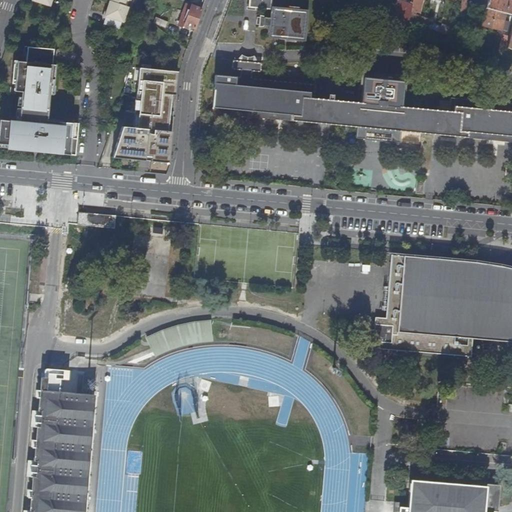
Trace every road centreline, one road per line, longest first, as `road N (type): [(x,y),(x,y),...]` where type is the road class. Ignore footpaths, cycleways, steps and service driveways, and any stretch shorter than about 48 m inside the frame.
road 1 (tertiary): [(511,227),(177,193)]
road 2 (residential): [(177,193),(189,73),(214,0)]
road 3 (residential): [(88,183),(98,74),(80,35),(82,0)]
